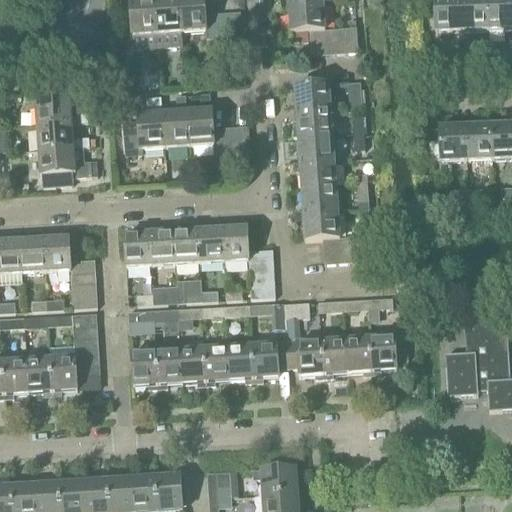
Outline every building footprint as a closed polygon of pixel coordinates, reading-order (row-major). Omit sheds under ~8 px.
[(156,51),(153,4),(152,0),(143,0),(143,5),(128,6),(131,52),(156,51)] [(181,49),(180,38),(178,2),(177,0),(167,0),(167,3),(153,4),(156,51),(181,49)] [(191,0),(192,1),(178,2),(180,38),(205,37),(204,20),(203,1),(201,1),(201,0),(191,0)] [(286,0),(287,10),(322,7),(321,0),(286,0)] [(488,35),(511,34),(511,16),(511,0),(499,0),(486,1),(488,35)] [(461,37),(488,35),(486,1),(460,2),(461,37)] [(435,38),(461,37),(460,2),(434,3),(435,38)] [(322,7),(287,10),(289,37),(324,35),(322,7)] [(227,19),(229,43),(241,43),(239,18),(227,19)] [(216,19),(204,20),(206,45),(217,44),(216,19)] [(217,44),(229,43),(227,19),(216,19),(217,44)] [(343,33),(345,60),(357,59),(355,32),(343,33)] [(333,61),(345,60),(343,33),(331,34),(333,61)] [(321,62),(333,61),(331,34),(319,36),(321,62)] [(309,63),(321,62),(319,36),(306,37),(309,63)] [(349,113),(362,112),(360,86),(348,87),(349,113)] [(294,117),(330,115),(328,90),(292,93),(294,117)] [(200,116),(185,117),(187,152),(213,150),(214,159),(224,159),(223,134),(212,135),(211,115),(209,115),(208,100),(199,100),(200,116)] [(187,152),(185,117),(184,102),(176,102),(177,118),(161,119),(164,154),(187,152)] [(164,154),(161,119),(160,103),(147,103),(148,119),(137,120),(137,129),(126,131),(128,164),(138,163),(139,156),(143,155),(145,164),(164,162),(164,154)] [(71,130),(87,129),(86,119),(71,120),(70,104),(35,107),(36,132),(71,130)] [(296,143),(332,141),(330,115),(294,117),(296,143)] [(353,139),(364,138),(362,120),(352,121),(353,139)] [(491,164),(511,163),(511,128),(490,129),(491,164)] [(488,164),(491,164),(490,129),(465,130),(466,165),(474,165),(474,170),(489,170),(488,164)] [(38,157),(73,155),(89,154),(88,145),(88,144),(72,145),(71,130),(36,132),(38,157)] [(440,166),(466,165),(465,130),(438,131),(440,166)] [(234,133),(236,158),(248,157),(246,132),(234,133)] [(224,159),(236,158),(234,133),(223,134),(224,159)] [(364,138),(353,139),(354,155),(365,155),(364,138)] [(298,168),(333,165),(332,141),(296,143),(298,168)] [(73,155),(38,157),(39,182),(43,181),(43,192),(73,190),(72,180),(74,179),(74,178),(90,177),(89,169),(74,170),(73,155)] [(8,161),(0,161),(0,173),(8,173),(8,161)] [(300,194),(335,192),(333,165),(298,168),(300,194)] [(357,190),(367,190),(366,178),(356,179),(357,190)] [(367,190),(357,190),(358,206),(368,205),(367,190)] [(302,219),(337,217),(335,192),(300,194),(302,219)] [(501,203),(511,202),(511,192),(501,193),(501,203)] [(467,194),(467,203),(484,203),(484,193),(467,194)] [(450,204),(467,203),(467,194),(450,195),(450,204)] [(334,243),(339,243),(337,217),(302,219),(304,245),(322,244),(334,243)] [(222,234),(224,266),(225,273),(245,272),(245,265),(247,265),(245,232),(222,234)] [(220,266),(224,266),(222,234),(198,235),(199,267),(200,275),(221,273),(220,266)] [(176,269),(199,267),(198,235),(175,237),(176,269)] [(172,269),(176,269),(175,237),(149,238),(151,270),(151,278),(173,276),(172,269)] [(126,271),(151,270),(149,238),(125,240),(126,271)] [(357,242),(360,268),(372,267),(370,241),(357,242)] [(348,268),(346,243),(346,242),(339,243),(334,243),(336,269),(348,268)] [(348,268),(360,268),(357,242),(346,243),(348,268)] [(67,243),(43,244),(45,277),(70,275),(67,243)] [(323,270),(336,269),(334,243),(322,244),(322,246),(323,270)] [(21,278),(45,277),(43,244),(19,246),(21,278)] [(0,279),(21,278),(19,246),(0,246),(0,279)] [(248,266),(273,265),(272,254),(247,255),(248,266)] [(74,265),(72,278),(94,277),(95,263),(74,265)] [(249,278),(274,277),(273,265),(248,266),(249,278)] [(71,290),(95,289),(94,277),(72,278),(70,278),(71,290)] [(249,291),(274,289),(274,277),(249,278),(249,291)] [(72,302),(96,301),(95,289),(71,290),(72,302)] [(274,289),(249,291),(250,304),(275,302),(274,289)] [(227,305),(240,304),(240,294),(226,295),(227,305)] [(201,296),(202,307),(217,306),(216,295),(201,296)] [(189,307),(202,307),(201,296),(188,297),(189,307)] [(152,299),(153,310),(168,309),(167,298),(152,299)] [(139,310),(153,310),(152,299),(138,300),(139,310)] [(96,301),(72,302),(72,315),(97,313),(96,301)] [(368,304),(368,314),(369,327),(379,326),(378,314),(394,313),(393,302),(368,304)] [(344,316),(357,315),(357,304),(344,305),(344,316)] [(47,306),(47,315),(63,314),(62,305),(47,306)] [(330,317),(344,316),(344,305),(329,306),(330,317)] [(31,316),(47,315),(47,306),(31,307),(31,316)] [(261,307),(262,318),(275,317),(275,306),(261,307)] [(0,308),(0,317),(16,316),(15,307),(0,308)] [(311,322),(310,318),(310,307),(285,309),(286,323),(311,322)] [(227,320),(240,320),(239,308),(226,309),(227,320)] [(214,321),(227,320),(226,309),(213,310),(214,321)] [(165,324),(179,323),(178,312),(164,313),(165,324)] [(179,323),(193,323),(192,312),(178,312),(179,323)] [(130,327),(143,326),(142,315),(129,316),(130,327)] [(74,333),(99,331),(98,318),(73,320),(74,329),(74,333)] [(58,321),(59,330),(74,329),(73,320),(58,321)] [(24,332),(39,331),(39,322),(23,323),(24,332)] [(1,334),(24,332),(23,323),(0,325),(1,334)] [(511,384),(509,384),(506,324),(464,327),(466,357),(445,359),(447,402),(478,400),(478,396),(487,396),(489,416),(511,414),(511,384)] [(75,345),(99,343),(99,331),(74,333),(75,345)] [(370,342),(373,377),(398,375),(396,340),(370,342)] [(348,378),(373,377),(370,342),(346,344),(348,378)] [(76,357),(100,355),(99,343),(75,345),(76,357)] [(325,380),(348,378),(346,344),(322,345),(325,380)] [(300,381),(325,380),(322,345),(288,347),(289,374),(299,374),(300,381)] [(280,375),(289,374),(288,347),(253,350),(255,384),(280,383),(280,375)] [(231,386),(255,384),(253,350),(229,351),(231,386)] [(207,387),(231,386),(229,351),(205,353),(207,387)] [(184,389),(207,387),(205,353),(181,354),(184,389)] [(159,391),(184,389),(181,354),(156,356),(159,391)] [(100,355),(76,357),(77,361),(77,369),(101,367),(100,355)] [(134,392),(159,391),(156,356),(132,357),(134,392)] [(77,361),(51,363),(54,398),(79,396),(78,382),(77,369),(77,361)] [(29,399),(54,398),(51,363),(26,364),(29,399)] [(6,401),(29,399),(26,364),(3,366),(6,401)] [(78,382),(102,380),(101,367),(77,369),(78,382)] [(419,472),(426,459),(415,453),(408,466),(419,472)] [(253,476),(254,487),(262,487),(263,500),(298,498),(296,473),(253,476)] [(208,492),(216,491),(215,478),(207,479),(208,492)] [(215,478),(216,491),(229,491),(228,478),(215,478)] [(155,483),(157,511),(181,511),(180,481),(155,483)] [(133,511),(157,511),(155,483),(131,484),(133,511)] [(108,511),(133,511),(131,484),(106,486),(108,511)] [(85,511),(108,511),(106,486),(84,487),(85,511)] [(60,511),(85,511),(84,487),(59,489),(60,511)] [(34,511),(60,511),(59,489),(33,491),(34,511)] [(11,511),(34,511),(33,491),(10,492),(11,511)] [(0,511),(11,511),(10,492),(0,492),(0,511)] [(252,507),(252,497),(234,497),(234,507),(252,507)] [(263,511),(298,511),(298,498),(263,500),(263,511)]
